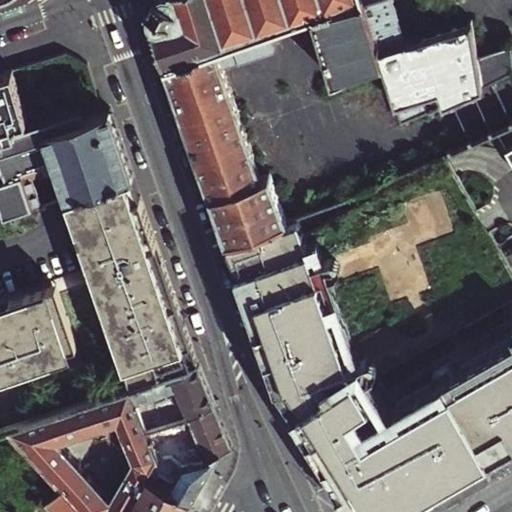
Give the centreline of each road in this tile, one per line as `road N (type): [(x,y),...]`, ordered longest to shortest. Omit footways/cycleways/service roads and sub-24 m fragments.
road 1 (secondary): [(314,511),(192,247)]
road 2 (secondary): [(104,0),(192,247)]
road 3 (secondary): [(192,247),(254,452)]
